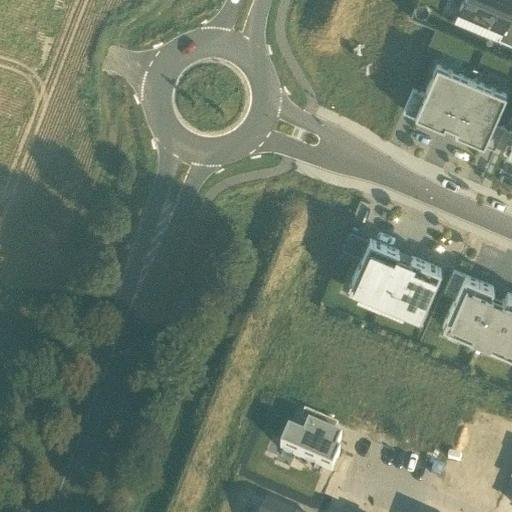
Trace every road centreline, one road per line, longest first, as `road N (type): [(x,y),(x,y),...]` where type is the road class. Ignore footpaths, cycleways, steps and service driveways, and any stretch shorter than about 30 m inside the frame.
road 1 (track): [(134,511),(335,0)]
road 2 (track): [(0,440),(142,68),(158,74)]
road 3 (tertiary): [(51,511),(191,148)]
road 4 (residential): [(264,115),(511,226)]
road 5 (tertiary): [(231,42),(188,44),(158,74),(160,119),(191,148)]
